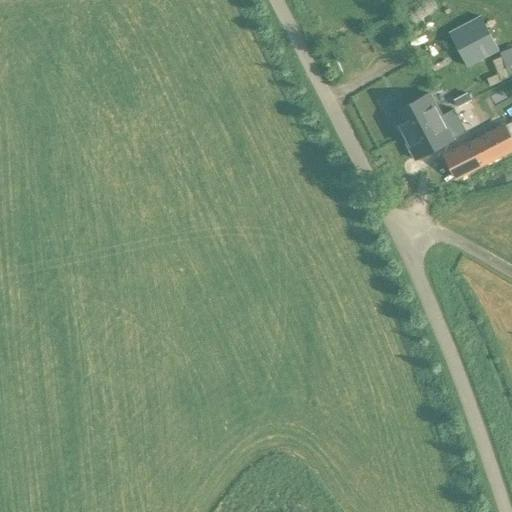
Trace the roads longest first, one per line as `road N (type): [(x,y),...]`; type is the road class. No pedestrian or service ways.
road 1 (unclassified): [(505,511),(408,244),(276,0)]
road 2 (unknown): [(390,213),(511,271)]
